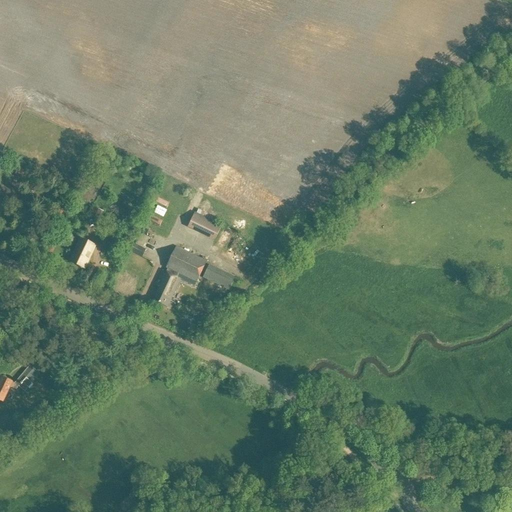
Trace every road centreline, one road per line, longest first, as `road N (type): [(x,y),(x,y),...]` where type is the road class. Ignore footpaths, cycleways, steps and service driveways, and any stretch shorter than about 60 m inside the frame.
road 1 (tertiary): [(401,487),(352,439),(290,397),(0,259)]
road 2 (track): [(511,56),(309,227),(189,347)]
